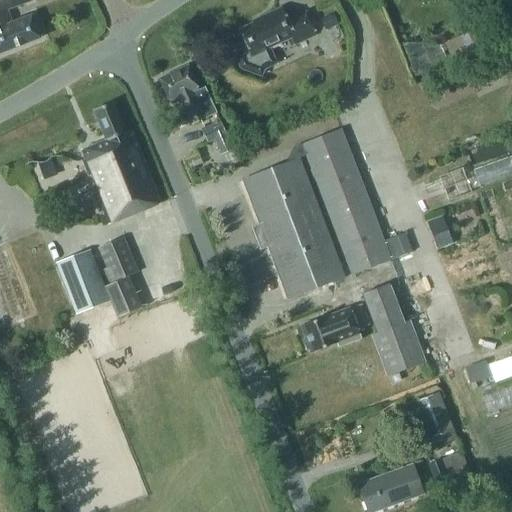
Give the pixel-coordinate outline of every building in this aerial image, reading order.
[(0,0),(0,52),(41,38),(32,15),(12,23),(7,10),(32,1),(32,0),(0,0)] [(240,29),(248,47),(240,51),(237,59),(241,67),(261,75),(263,68),(275,63),(268,47),(292,37),(295,44),(316,35),(306,13),(286,22),(280,8),(264,16),(264,18),(240,29)] [(332,14),(320,20),(325,31),(337,25),(332,14)] [(411,68),(415,77),(421,75),(420,72),(443,65),(447,63),(439,45),(436,47),(402,44),(411,68)] [(494,62),(466,74),(472,88),(477,86),(479,91),(503,81),(494,62)] [(158,80),(167,100),(170,105),(178,102),(189,126),(204,119),(204,120),(216,114),(203,88),(198,91),(187,67),(158,80)] [(92,111),(105,142),(80,152),(84,160),(81,161),(107,225),(159,204),(130,131),(125,134),(112,103),(92,111)] [(215,141),(221,155),(232,150),(220,122),(202,130),(208,144),(215,141)] [(301,145),(306,156),(351,276),(388,262),(339,131),(301,145)] [(477,185),(511,173),(511,158),(511,156),(471,169),(477,185)] [(260,249),(267,246),(287,300),(343,279),(298,159),(285,164),(242,180),(259,226),(252,228),(260,249)] [(441,216),(424,222),(434,249),(450,243),(441,216)] [(128,276),(137,272),(123,237),(99,247),(107,266),(103,268),(110,284),(104,286),(117,316),(141,307),(128,276)] [(396,237),(385,241),(392,260),(403,255),(396,237)] [(57,264),(77,314),(108,302),(88,252),(57,264)] [(408,319),(404,321),(389,284),(361,295),(376,333),(370,336),(387,378),(425,363),(408,319)] [(306,345),(309,353),(343,340),(339,329),(354,323),(356,329),(369,324),(361,303),(300,326),(306,345)] [(468,382),(489,378),(486,361),(464,366),(468,382)] [(487,412),(511,403),(511,384),(481,396),(487,412)] [(417,403),(435,447),(455,439),(438,395),(417,403)] [(428,465),(434,483),(466,471),(459,453),(428,465)] [(357,485),(367,511),(370,511),(420,493),(409,466),(357,485)]
